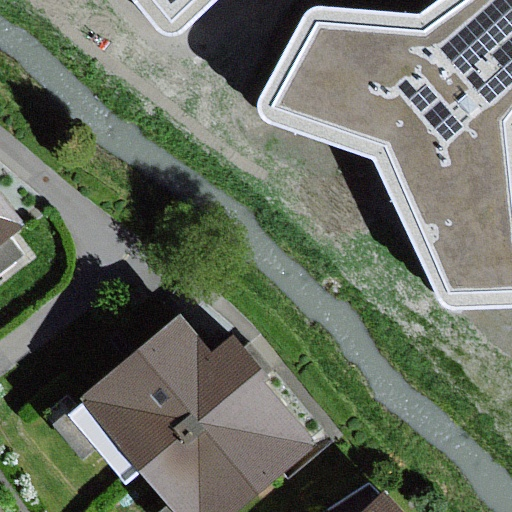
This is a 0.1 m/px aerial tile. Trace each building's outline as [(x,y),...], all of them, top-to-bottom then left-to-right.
[(139,0),(169,36),(208,0),(139,0)] [(511,0),(452,0),(422,23),(311,16),(260,112),(379,152),(444,305),(511,299),(511,0)] [(0,234),(20,219),(0,193),(0,234)] [(182,311),(78,401),(174,511),(240,511),(319,445),(265,382),(272,375),(234,332),(215,349),(182,311)] [(326,511),(422,511),(394,482),(384,491),(373,481),(326,511)]
